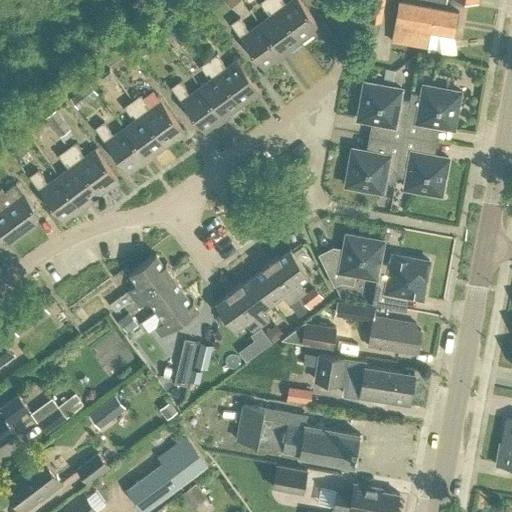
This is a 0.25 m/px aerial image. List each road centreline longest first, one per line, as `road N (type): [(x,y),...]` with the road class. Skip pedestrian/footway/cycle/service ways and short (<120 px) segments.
road 1 (residential): [(165,207),(334,82),(351,7)]
road 2 (secondary): [(436,511),(486,247)]
road 3 (residential): [(0,286),(58,250),(165,207)]
road 4 (secondary): [(486,247),(511,105)]
